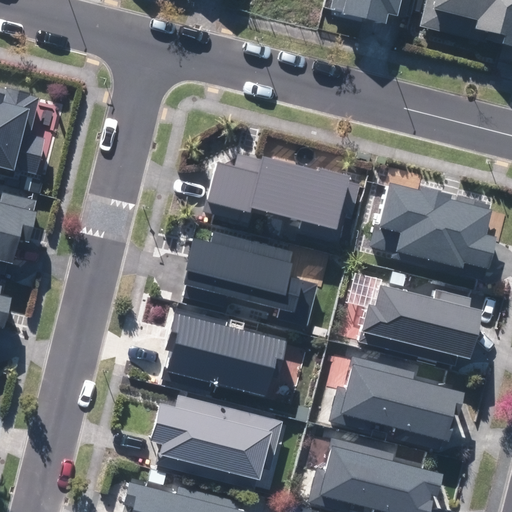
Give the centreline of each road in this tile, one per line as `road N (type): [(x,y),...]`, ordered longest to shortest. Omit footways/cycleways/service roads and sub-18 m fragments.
road 1 (residential): [(153,40),(38,511)]
road 2 (residential): [(511,129),(153,40)]
road 3 (residential): [(153,40),(1,0)]
